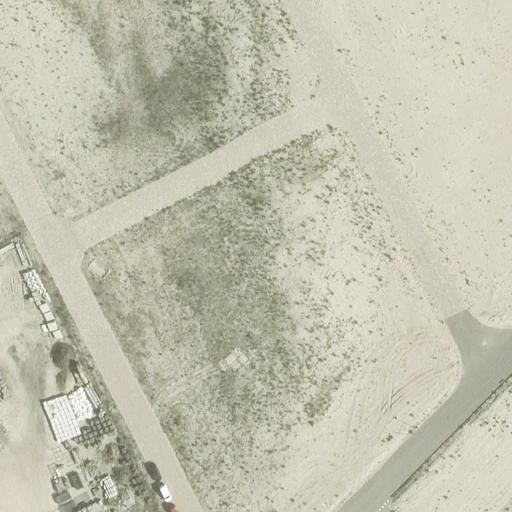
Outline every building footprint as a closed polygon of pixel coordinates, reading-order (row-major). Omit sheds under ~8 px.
[(0,0),(0,16),(30,76),(31,75),(67,57),(179,0),(0,0)] [(229,0),(194,18),(203,35),(238,17),(229,0)] [(409,0),(332,0),(367,69),(429,38),(409,0)] [(238,17),(203,35),(211,52),(247,35),(238,17)] [(247,35),(211,52),(220,70),(255,52),(247,35)] [(255,52),(220,70),(229,87),(244,79),(264,69),(255,52)] [(78,81),(67,57),(31,75),(43,98),(78,81)] [(264,69),(244,79),(262,115),(282,104),(264,69)] [(229,87),(215,94),(233,129),(262,115),(244,79),(229,87)] [(78,81),(43,98),(54,120),(53,121),(53,122),(89,104),(88,103),(89,102),(78,81)] [(421,87),(385,105),(393,121),(429,103),(421,87)] [(215,94),(198,102),(216,138),(233,129),(215,94)] [(198,102),(180,111),(198,146),(216,138),(198,102)] [(429,103),(393,121),(402,138),(438,120),(429,103)] [(89,104),(53,122),(63,141),(98,123),(89,104)] [(180,111),(163,120),(181,155),(198,146),(180,111)] [(163,120),(145,129),(163,164),(181,155),(163,120)] [(438,120),(402,138),(411,155),(446,138),(438,120)] [(98,123),(63,141),(73,160),(108,142),(98,123)] [(446,138),(411,155),(419,173),(455,155),(446,138)] [(108,142),(73,160),(82,180),(118,162),(108,142)] [(307,154),(271,172),(281,192),(317,174),(307,154)] [(455,155),(419,173),(428,190),(464,172),(455,155)] [(118,162),(82,180),(93,200),(128,182),(118,162)] [(464,172),(428,190),(437,207),(472,189),(464,172)] [(317,174),(281,192),(290,209),(326,191),(317,174)] [(244,186),(227,195),(244,230),(262,221),(244,186)] [(472,189),(437,207),(449,231),(484,213),(472,189)] [(326,191),(290,209),(299,226),(334,208),(326,191)] [(227,195),(209,204),(227,239),(244,230),(227,195)] [(511,199),(501,205),(504,211),(511,226),(511,199)] [(209,204),(192,212),(210,247),(227,239),(209,204)] [(334,208),(299,226),(307,243),(343,225),(334,208)] [(511,226),(504,211),(487,219),(490,225),(507,258),(511,253),(511,226)] [(192,212),(175,221),(193,256),(210,247),(192,212)] [(175,221),(158,230),(167,248),(176,265),(193,256),(175,221)] [(316,260),(303,266),(304,268),(345,247),(344,246),(352,242),(343,225),(307,243),(316,260)] [(490,225),(473,233),(476,239),(493,273),(507,258),(490,225)] [(158,230),(118,250),(127,268),(167,248),(158,230)] [(476,239),(458,248),(478,288),(493,273),(476,239)] [(345,247),(304,268),(313,286),(354,265),(345,247)] [(167,248),(127,268),(141,296),(181,275),(176,265),(167,248)] [(354,265),(313,286),(322,304),(364,284),(354,265)] [(181,275),(141,296),(150,314),(191,293),(181,275)] [(364,284),(322,304),(332,324),(373,303),(364,284)] [(191,293),(150,314),(160,332),(200,312),(191,293)] [(200,312),(160,332),(169,350),(209,330),(200,312)] [(393,324),(374,334),(376,340),(394,374),(410,358),(393,324)] [(209,330),(169,350),(178,369),(219,348),(209,330)] [(376,340),(359,349),(362,355),(380,389),(394,374),(376,340)] [(219,348),(178,369),(187,387),(228,366),(219,348)] [(362,355),(345,363),(348,369),(365,403),(380,389),(362,355)] [(348,369),(331,378),(334,384),(351,418),(365,403),(348,369)] [(334,384),(317,392),(337,432),(351,418),(334,384)] [(317,392),(302,400),(309,413),(325,445),(337,432),(317,392)] [(236,400),(202,417),(250,511),(258,511),(325,445),(309,413),(270,453),(265,456),(236,400)]
